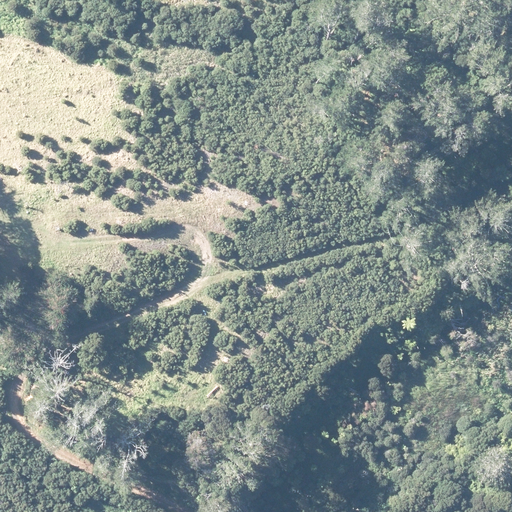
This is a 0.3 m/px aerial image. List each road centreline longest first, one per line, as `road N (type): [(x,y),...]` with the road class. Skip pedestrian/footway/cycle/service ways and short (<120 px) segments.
road 1 (track): [(175,511),(45,424),(28,399),(28,381),(42,356),(74,338),(199,285),(206,264),(198,237),(174,228),(40,247),(0,234)]
road 2 (track): [(199,285),(419,218),(511,168)]
